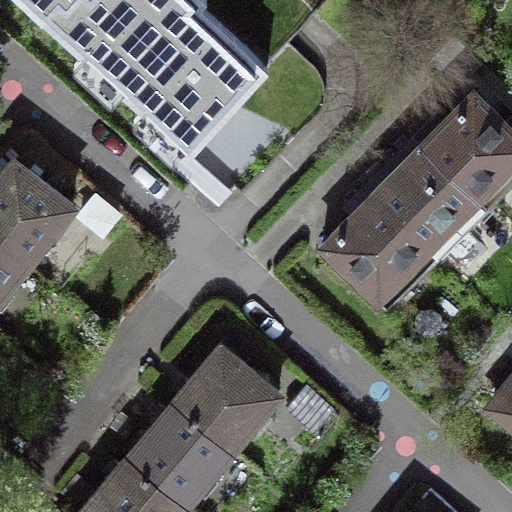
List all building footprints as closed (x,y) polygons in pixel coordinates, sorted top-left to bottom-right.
[(23,0),(152,116),(189,149),(265,65),(198,5),(203,0),(23,0)] [(425,123),(415,134),(487,204),(511,178),(511,171),(506,166),(511,160),(511,125),(473,88),(442,120),(435,113),(425,123)] [(438,254),(487,204),(415,134),(390,159),(366,183),(438,254)] [(0,172),(0,239),(27,261),(73,203),(14,155),(0,172)] [(409,284),(438,254),(366,183),(356,194),(345,204),(353,211),(322,243),(377,298),(400,275),(409,284)] [(0,294),(27,261),(0,239),(0,294)] [(183,385),(173,398),(232,447),(279,390),(220,341),(183,385)] [(511,378),(493,402),(511,417),(511,378)] [(287,404),(320,433),(339,412),(305,382),(296,393),(287,404)] [(185,503),(232,447),(173,398),(162,411),(127,454),(185,503)] [(177,511),(185,503),(127,454),(116,467),(80,509),(83,511),(177,511)] [(408,511),(458,511),(430,486),(408,511)]
